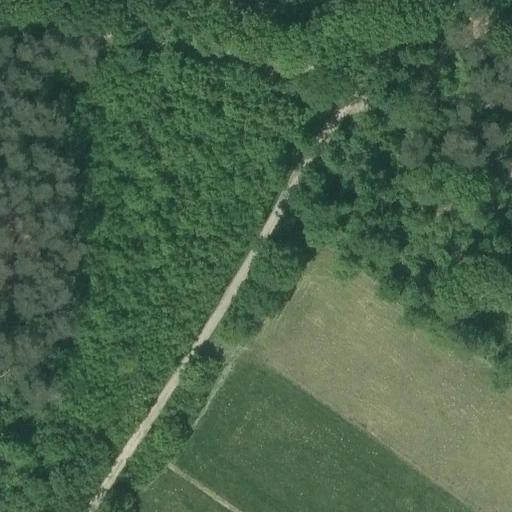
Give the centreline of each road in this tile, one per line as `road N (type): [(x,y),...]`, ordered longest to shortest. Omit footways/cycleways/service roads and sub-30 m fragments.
road 1 (track): [(94,511),(337,114)]
road 2 (track): [(0,15),(355,87)]
road 3 (track): [(511,109),(436,94),(337,114)]
road 4 (track): [(337,114),(416,0)]
